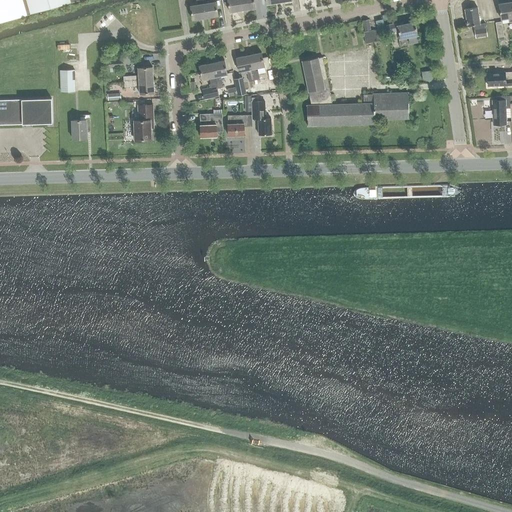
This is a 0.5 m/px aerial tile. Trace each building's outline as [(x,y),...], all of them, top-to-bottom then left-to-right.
[(0,0),(0,22),(27,15),(71,2),(79,0),(0,0)] [(196,0),(197,2),(196,2),(197,5),(190,6),(192,21),(205,19),(202,0),(196,0)] [(208,0),(202,0),(205,19),(218,16),(215,2),(209,3),(208,0)] [(227,0),(229,13),(242,11),(240,0),(227,0)] [(240,0),(242,11),(255,9),(253,0),(240,0)] [(509,22),(511,21),(511,2),(498,4),(501,20),(508,19),(509,22)] [(475,38),(487,36),(485,24),(480,24),(477,7),(465,9),(467,26),(473,26),(475,38)] [(417,35),(415,22),(403,25),(403,23),(386,26),(387,33),(398,31),(400,39),(417,35)] [(495,23),(497,38),(498,38),(499,41),(504,40),(504,37),(501,22),(495,23)] [(363,32),(365,44),(379,41),(377,29),(363,32)] [(261,53),(248,55),(254,81),(259,80),(257,68),(264,67),(261,53)] [(249,82),(254,81),(248,55),(236,58),(239,72),(246,71),(249,82)] [(374,120),(408,119),(408,93),(373,94),(373,95),(363,95),(363,104),(332,105),(322,57),(318,58),(302,61),(311,105),(307,105),(307,126),(374,124),(374,120)] [(109,69),(123,67),(122,59),(108,61),(109,69)] [(220,76),(227,75),(224,61),(211,63),(217,89),(222,88),(220,79),(218,80),(218,78),(220,78),(220,76)] [(217,89),(211,63),(199,66),(202,80),(209,79),(209,80),(211,79),(212,81),(210,81),(212,90),(217,89)] [(153,80),(152,67),(138,68),(138,76),(124,77),(124,83),(153,80)] [(59,71),(60,92),(75,92),(74,70),(59,71)] [(424,82),(433,80),(431,70),(422,71),(424,82)] [(511,72),(504,73),(504,72),(495,73),(495,74),(487,74),(488,86),(496,86),(496,87),(511,85),(511,72)] [(244,94),(241,78),(234,79),(238,95),(244,94)] [(154,93),(153,80),(124,83),(125,88),(139,87),(140,94),(154,93)] [(257,93),(268,91),(267,83),(256,85),(257,93)] [(217,89),(212,90),(202,92),(204,100),(206,99),(217,97),(219,96),(217,89)] [(496,101),(492,101),(493,125),(506,124),(505,109),(510,109),(509,96),(496,97),(496,101)] [(258,98),(252,98),(252,113),(252,119),(258,119),(258,135),(271,134),(271,119),(265,119),(264,101),(258,101),(258,98)] [(0,100),(0,124),(52,123),(51,99),(0,100)] [(151,140),(150,123),(153,123),(152,105),(138,106),(139,121),(134,121),(135,140),(151,140)] [(222,132),(222,127),(221,114),(217,114),(209,114),(210,125),(200,126),(200,138),(216,137),(216,132),(222,132)] [(86,131),(90,131),(89,115),(80,115),(80,120),(71,121),(72,139),(86,139),(86,131)] [(251,115),(227,116),(228,136),(244,136),(244,127),(252,126),(251,115)]
